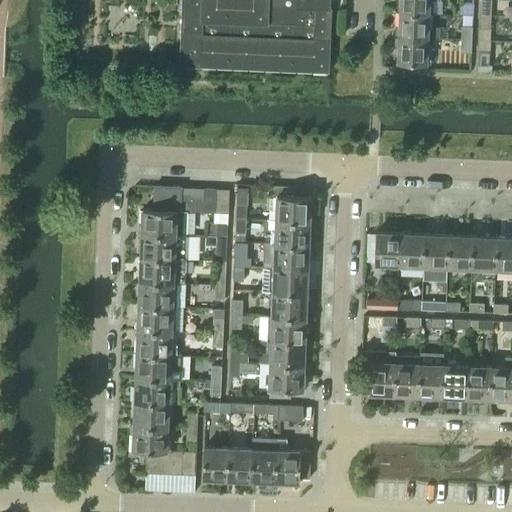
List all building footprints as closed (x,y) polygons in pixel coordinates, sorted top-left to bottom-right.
[(182,0),(180,65),(329,71),(331,8),(329,8),(329,0),(182,0)] [(399,0),(399,11),(428,13),(428,0),(430,0),(440,0),(399,0)] [(461,0),(462,3),(461,15),(473,15),(473,4),(473,0),(461,0)] [(480,0),(480,15),(491,15),(491,0),(480,0)] [(428,26),(428,13),(399,11),(398,36),(431,38),(439,38),(439,27),(428,26)] [(490,29),(491,15),(480,15),(479,29),(490,29)] [(460,39),(471,39),(471,26),(461,26),(460,39)] [(430,62),(431,38),(398,36),(397,61),(398,61),(398,67),(412,68),(412,61),(430,62)] [(471,52),(471,39),(460,39),(460,52),(471,52)] [(478,52),(478,65),(488,66),(488,52),(478,52)] [(154,186),(153,209),(168,210),(169,186),(154,186)] [(169,186),(168,210),(180,210),(181,188),(181,187),(169,186)] [(277,186),(276,196),(285,196),(293,196),(294,187),(277,186)] [(181,188),(180,210),(186,211),(192,211),(203,211),(204,189),(193,188),(181,188)] [(204,189),(203,211),(215,212),(216,189),(204,189)] [(216,189),(215,212),(227,212),(228,190),(216,189)] [(275,220),(309,221),(310,197),(293,196),(285,196),(276,196),(275,220)] [(235,218),(246,219),(246,205),(236,204),(235,218)] [(141,208),(140,232),(174,234),(186,234),(186,211),(180,210),(168,210),(153,209),(141,208)] [(245,234),(246,219),(235,218),(235,234),(245,234)] [(275,220),(274,244),(308,245),(309,221),(275,220)] [(217,235),(227,236),(228,223),(208,223),(207,236),(217,236),(217,235)] [(140,232),(139,257),(185,258),(186,234),(174,234),(140,232)] [(398,265),(399,233),(375,232),(374,264),(398,265)] [(422,265),(423,233),(399,233),(398,265),(422,265)] [(446,266),(447,234),(423,233),(422,265),(446,266)] [(470,267),(472,235),(447,234),(446,266),(470,267)] [(226,260),(227,236),(217,235),(217,236),(216,246),(216,260),(226,260)] [(494,268),(496,236),(472,235),(470,267),(471,267),(471,280),(481,280),(485,272),(493,272),(493,268),(494,268)] [(205,236),(205,245),(216,246),(217,236),(207,236),(205,236)] [(511,268),(511,236),(496,236),(494,268),(511,268)] [(263,243),(262,268),(307,269),(308,245),(274,244),(263,243)] [(233,266),(244,267),(244,252),(234,252),(233,266)] [(139,257),(138,281),(181,282),(184,282),(185,258),(139,257)] [(225,284),(226,260),(216,260),(215,284),(225,284)] [(243,282),(244,267),(233,266),(233,281),(243,282)] [(307,269),(262,268),(261,292),(272,292),(306,294),(307,269)] [(138,281),(137,305),(183,307),(180,306),(181,282),(138,281)] [(224,300),(225,284),(215,284),(214,299),(224,300)] [(305,318),(306,294),(272,292),(271,316),(305,318)] [(231,315),(242,315),(243,300),(232,299),(231,315)] [(366,299),(366,308),(397,309),(397,300),(366,299)] [(397,309),(412,310),(412,300),(397,300),(397,309)] [(422,301),(421,310),(436,311),(436,302),(422,301)] [(445,311),(459,311),(459,302),(445,302),(445,311)] [(469,312),(483,312),(484,303),(469,303),(469,312)] [(493,313),(507,314),(507,304),(493,304),(493,313)] [(137,305),(136,329),(171,330),(182,331),(183,307),(137,305)] [(241,329),(242,315),(231,315),(231,329),(241,329)] [(261,340),(270,340),(305,342),(305,318),(271,316),(262,316),(261,340)] [(396,326),(396,318),(381,317),(381,326),(396,326)] [(421,318),(406,317),(406,327),(420,327),(421,318)] [(213,332),(223,332),(224,319),(214,318),(213,332)] [(445,319),(431,319),(430,328),(444,328),(445,319)] [(469,320),(454,319),(454,329),(468,329),(469,320)] [(492,330),(493,321),(478,320),(478,329),(492,330)] [(511,321),(502,321),(502,331),(511,330),(511,321)] [(379,326),(379,342),(395,342),(396,326),(381,326),(379,326)] [(136,329),(136,353),(170,354),(171,330),(136,329)] [(222,348),(223,332),(213,332),(212,347),(222,348)] [(304,366),(305,342),(270,340),(269,365),(304,366)] [(229,363),(240,363),(241,348),(230,348),(229,363)] [(365,350),(365,362),(370,362),(369,393),(393,394),(395,354),(395,351),(365,350)] [(418,363),(417,395),(441,396),(442,364),(443,353),(419,352),(419,355),(418,363)] [(136,353),(135,377),(169,379),(180,379),(181,355),(170,354),(136,353)] [(395,354),(393,394),(417,395),(418,363),(419,355),(395,354)] [(491,366),(489,398),(511,398),(511,357),(504,357),(504,367),(491,366)] [(239,377),(240,363),(229,363),(229,376),(239,377)] [(442,364),(441,396),(465,397),(466,365),(442,364)] [(268,389),(269,389),(269,397),(290,398),(290,389),(303,390),(304,366),(269,365),(268,389)] [(466,365),(465,397),(489,398),(491,366),(466,365)] [(211,380),(221,380),(222,367),(211,366),(211,380)] [(135,377),(134,402),(168,403),(169,387),(177,387),(179,385),(179,380),(180,380),(180,379),(169,379),(135,377)] [(220,395),(221,380),(211,380),(210,395),(220,395)] [(134,402),(133,425),(167,427),(168,403),(134,402)] [(204,411),(229,412),(229,403),(204,402),(204,411)] [(253,413),(253,404),(230,403),(230,412),(253,413)] [(253,404),(253,413),(273,414),(273,419),(277,419),(277,405),(253,404)] [(277,405),(277,419),(302,420),(302,406),(277,405)] [(187,427),(197,428),(198,413),(187,413),(187,427)] [(133,425),(132,450),(146,450),(158,450),(166,450),(167,427),(133,425)] [(196,442),(197,428),(187,427),(186,441),(196,442)] [(276,449),(277,437),(251,437),(251,448),(252,448),(251,480),(275,481),(276,449)] [(276,449),(275,481),(299,481),(299,478),(309,479),(310,450),(286,450),(287,438),(277,437),(276,449)] [(226,479),(227,447),(203,446),(202,478),(226,479)] [(252,448),(251,448),(227,447),(226,479),(251,480),(252,448)] [(146,450),(145,473),(157,473),(158,450),(146,450)] [(158,450),(157,473),(170,474),(171,450),(166,450),(158,450)] [(171,450),(170,474),(182,474),(183,451),(171,450)] [(183,451),(182,474),(195,475),(196,451),(183,451)]
